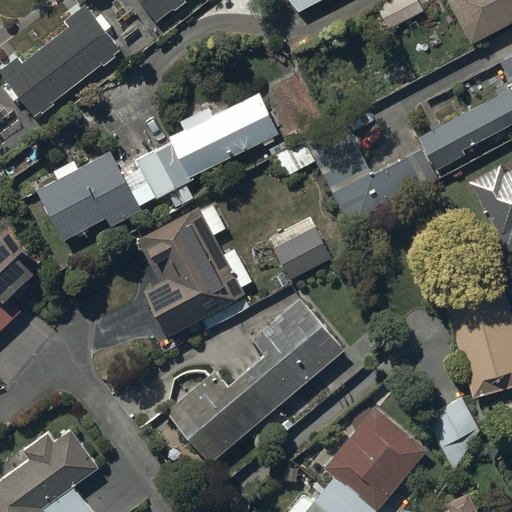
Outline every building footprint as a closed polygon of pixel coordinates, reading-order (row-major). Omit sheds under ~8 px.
[(140,0),(154,16),(173,0),(140,0)] [(288,0),(297,9),(312,0),(288,0)] [(421,5),(418,0),(392,0),(390,2),(398,17),(421,5)] [(511,0),(446,0),(467,39),(511,16),(511,0)] [(0,75),(0,79),(30,115),(115,45),(83,7),(62,21),(65,26),(47,42),(36,29),(28,36),(38,48),(26,59),(24,56),(0,75)] [(511,54),(499,62),(511,86),(506,90),(502,84),(495,88),(498,95),(417,138),(422,147),(372,174),(352,137),(312,158),(347,223),(436,176),(432,169),(464,152),(461,147),(511,119),(511,54)] [(295,118),(316,108),(297,70),(275,81),(282,97),(285,96),(295,118)] [(111,224),(143,208),(141,204),(154,197),(155,199),(176,188),(183,202),(193,196),(186,183),(195,178),(193,174),(278,130),(258,91),(214,114),(209,106),(180,121),(184,128),(169,136),(172,140),(135,159),(147,182),(132,190),(111,150),(78,168),(73,159),(54,168),(59,178),(38,189),(43,199),(34,204),(43,221),(53,216),(64,238),(107,216),(111,224)] [(498,163),(467,180),(496,233),(493,235),(503,255),(511,249),(511,167),(503,172),(498,163)] [(207,329),(249,305),(244,297),(247,296),(235,275),(231,276),(228,270),(233,268),(213,234),(226,226),(214,205),(201,212),(197,206),(136,240),(159,279),(144,287),(172,335),(201,319),(207,329)] [(0,329),(20,310),(8,297),(15,289),(20,294),(34,281),(29,276),(43,263),(8,227),(0,234),(0,329)] [(511,385),(511,317),(500,275),(444,290),(473,396),(511,385)] [(209,461),(342,346),(299,296),(251,338),(263,352),(226,385),(213,369),(165,411),(209,461)] [(493,445),(461,395),(423,418),(455,469),(493,445)] [(374,511),(426,448),(373,406),(324,468),(333,475),(323,488),(315,482),(311,487),(319,493),(314,500),(303,492),(287,511),(374,511)] [(0,511),(94,511),(74,485),(101,466),(72,427),(54,440),(47,431),(23,449),(30,457),(0,479),(0,511)] [(477,511),(467,490),(444,501),(450,511),(477,511)]
